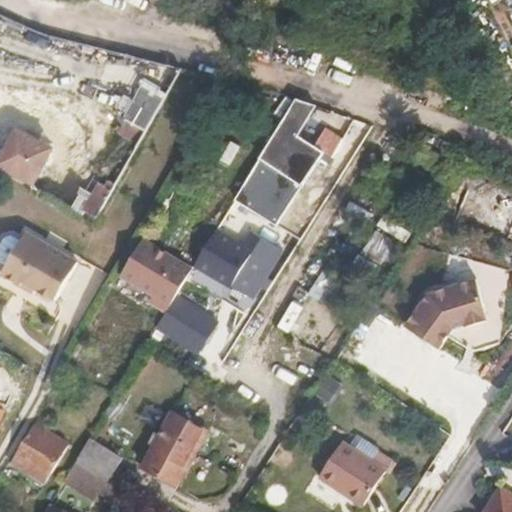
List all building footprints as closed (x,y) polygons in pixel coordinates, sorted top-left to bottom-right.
[(407,0),(385,0),(386,0),(404,8),(407,0)] [(170,92),(155,82),(142,103),(157,113),(170,92)] [(296,97),(280,123),(312,143),(324,124),(311,117),(320,106),(296,97)] [(291,205),(325,151),(322,150),(312,143),(280,123),(248,176),(251,178),(280,197),(291,205)] [(144,135),(130,125),(119,143),(134,153),(144,135)] [(0,157),(0,165),(35,185),(56,147),(17,126),(0,157)] [(339,148),(326,141),(322,150),(325,151),(335,156),(339,148)] [(115,184),(100,174),(82,206),(97,215),(115,184)] [(269,216),(280,197),(251,178),(240,198),(269,216)] [(77,259),(25,228),(0,270),(19,282),(22,278),(35,286),(54,297),(77,259)] [(256,300),(283,249),(253,232),(247,243),(221,228),(198,266),(256,300)] [(172,299),(192,266),(143,237),(121,275),(169,305),(172,299)] [(490,316),(478,275),(429,289),(408,322),(442,345),(451,331),(456,324),(468,320),(469,323),(490,316)] [(35,286),(22,278),(19,282),(32,290),(35,286)] [(205,337),(213,323),(172,299),(169,305),(154,329),(203,358),(213,341),(205,337)] [(205,433),(172,412),(139,464),(173,484),(205,433)] [(65,446),(32,425),(5,468),(19,476),(21,472),(23,468),(44,481),(65,446)] [(388,445),(366,431),(357,444),(345,436),(323,471),(338,480),(341,476),(368,493),(387,463),(381,459),(388,445)] [(120,457),(90,439),(63,482),(95,503),(120,457)] [(44,481),(23,468),(21,472),(41,485),(44,481)] [(368,493),(341,476),(338,480),(366,498),(368,493)] [(511,511),(511,487),(504,482),(483,511),(511,511)]
